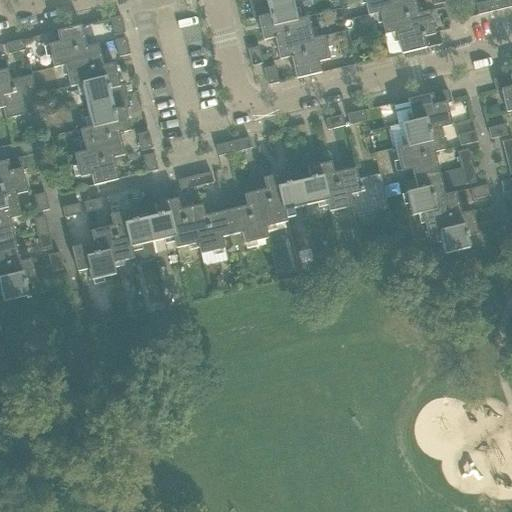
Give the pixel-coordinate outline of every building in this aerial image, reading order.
[(263,40),(274,38),(286,35),(283,22),(295,20),(290,0),(283,0),(250,8),(253,19),(257,18),(263,40)] [(363,0),(367,15),(379,12),(390,9),(388,0),(363,0)] [(384,34),(395,31),(407,28),(404,17),(416,14),(412,0),(388,0),(390,9),(379,12),(384,34)] [(477,15),(494,11),(492,0),(475,4),(477,15)] [(493,0),(492,0),(494,11),(511,7),(509,0),(493,0)] [(395,31),(401,54),(441,45),(438,32),(432,33),(427,11),(416,14),(404,17),(407,28),(395,31)] [(109,19),(109,20),(113,36),(124,33),(120,16),(109,19)] [(274,38),(279,60),(290,57),(302,54),(299,42),(311,39),(306,17),(295,20),(283,22),(286,35),(274,38)] [(86,47),(81,26),(80,26),(56,31),(59,42),(48,44),(53,68),(65,65),(76,62),(73,50),(86,47)] [(290,57),(295,78),(296,79),(320,73),(317,62),(328,59),(323,36),(311,39),(299,42),(302,54),(290,57)] [(129,55),(125,38),(114,41),(118,58),(129,55)] [(25,51),(22,40),(5,44),(8,55),(25,51)] [(97,45),(86,47),(73,50),(76,62),(65,65),(70,87),(81,84),(92,81),(89,69),(102,66),(97,45)] [(262,64),(258,47),(247,49),(251,66),(262,64)] [(81,84),(86,105),(125,96),(122,84),(117,85),(112,64),(102,66),(89,69),(92,81),(81,84)] [(263,69),(267,86),(278,83),(274,66),(263,69)] [(5,70),(0,70),(0,107),(1,108),(0,101),(0,95),(10,93),(8,81),(5,70)] [(511,74),(493,80),(496,92),(501,91),(506,112),(511,110),(511,74)] [(30,76),(8,81),(10,93),(0,95),(0,101),(1,108),(4,119),(38,111),(30,76)] [(407,100),(412,121),(424,119),(426,131),(438,128),(450,125),(445,104),(450,103),(447,90),(407,100)] [(86,105),(91,127),(103,124),(106,136),(117,133),(128,131),(123,109),(128,108),(125,96),(86,105)] [(363,110),(346,114),(349,125),(366,121),(363,110)] [(342,115),(325,119),(327,130),(344,126),(342,115)] [(400,124),(406,146),(417,143),(420,155),(432,152),(443,150),(438,128),(426,131),(424,119),(412,121),(400,124)] [(80,130),(85,151),(97,149),(100,161),(112,158),(123,156),(117,133),(106,136),(103,124),(91,127),(80,130)] [(490,139),(507,135),(504,124),(487,128),(490,139)] [(459,146),(477,142),(474,131),(457,135),(459,146)] [(152,149),(148,132),(137,135),(141,151),(152,149)] [(232,142),(234,153),(251,149),(248,138),(232,142)] [(505,158),(511,156),(511,139),(501,142),(505,158)] [(234,153),(232,142),(215,146),(218,157),(234,153)] [(411,169),(414,179),(437,174),(432,152),(420,155),(417,143),(406,146),(394,149),(400,172),(411,169)] [(117,180),(112,158),(100,161),(97,149),(85,151),(73,154),(79,178),(90,175),(93,186),(117,180)] [(471,166),(467,150),(457,152),(460,169),(471,166)] [(146,173),(157,171),(153,154),(142,156),(146,173)] [(0,189),(2,198),(14,195),(25,192),(20,171),(26,169),(23,157),(0,162),(0,189)] [(306,163),(294,166),(304,206),(325,201),(322,189),(334,186),(332,174),(329,162),(307,168),(306,163)] [(284,173),(262,178),(265,190),(268,202),(280,199),(285,219),(293,217),(291,209),(304,206),(294,166),(283,168),(284,173)] [(471,166),(460,169),(464,185),(475,183),(471,166)] [(353,168),(332,174),(334,186),(322,189),(325,201),(328,212),(350,207),(347,195),(359,192),(356,180),(353,168)] [(213,183),(210,172),(193,176),(196,187),(213,183)] [(410,216),(421,213),(433,210),(430,198),(442,195),(437,174),(414,179),(416,190),(404,193),(410,216)] [(378,175),(356,180),(359,192),(347,195),(350,207),(352,218),(386,210),(378,175)] [(193,176),(177,180),(180,191),(196,187),(193,176)] [(503,193),(511,190),(511,179),(500,182),(503,193)] [(489,196),(487,185),(469,189),(472,200),(489,196)] [(0,221),(7,219),(19,217),(14,195),(2,198),(0,189),(0,221)] [(243,195),(246,206),(249,218),(261,215),(263,227),(286,222),(280,199),(268,202),(265,190),(243,195)] [(427,235),(438,232),(450,230),(447,217),(459,214),(454,192),(442,195),(430,198),(433,210),(421,213),(427,235)] [(37,213),(48,210),(44,193),(33,196),(37,213)] [(100,198),(83,202),(86,213),(103,209),(100,198)] [(153,200),(141,202),(151,242),(173,237),(170,225),(181,222),(178,210),(176,199),(154,204),(153,200)] [(109,215),(112,226),(115,238),(127,235),(130,247),(151,242),(141,202),(129,205),(131,210),(109,215)] [(64,219),(81,214),(78,204),(62,208),(64,219)] [(200,205),(178,210),(181,222),(170,225),(173,237),(175,248),(197,243),(194,231),(206,229),(203,217),(200,205)] [(246,206),(224,212),(230,235),(240,233),(243,244),(266,239),(263,227),(261,215),(249,218),(246,206)] [(450,230),(438,232),(443,254),(483,244),(480,232),(475,233),(470,211),(459,214),(447,217),(450,230)] [(224,212),(203,217),(206,229),(194,231),(197,243),(200,254),(223,249),(220,238),(230,235),(224,212)] [(37,235),(48,233),(44,216),(33,219),(37,235)] [(0,243),(12,241),(7,219),(0,221),(0,243)] [(90,231),(93,242),(93,243),(96,255),(108,252),(111,264),(133,258),(130,247),(127,235),(115,238),(112,226),(90,231)] [(52,249),(48,233),(37,235),(41,252),(52,249)] [(0,279),(9,277),(6,265),(17,262),(12,241),(0,243),(0,279)] [(93,242),(71,248),(77,272),(88,269),(91,280),(113,275),(111,264),(108,252),(96,255),(93,243),(93,242)] [(62,270),(58,253),(47,255),(51,272),(62,270)] [(9,277),(0,279),(0,293),(2,302),(26,296),(23,285),(34,282),(29,259),(17,262),(6,265),(9,277)]
